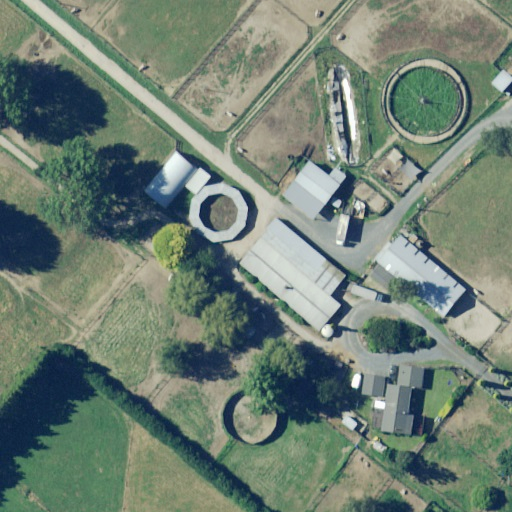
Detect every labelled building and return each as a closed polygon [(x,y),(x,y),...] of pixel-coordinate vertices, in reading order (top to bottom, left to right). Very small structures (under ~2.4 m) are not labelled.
[(511,81),(511,78),(506,72),(493,84),(501,93),(511,81)] [(196,169),(178,154),(146,192),(164,207),(196,169)] [(324,210),(329,204),(338,210),(345,201),(336,195),(342,186),(311,162),(284,198),(315,222),(317,219),(325,225),(332,216),(324,210)] [(210,177),(200,168),(185,187),(196,195),(210,177)] [(197,235),(212,243),(232,241),(245,227),(248,208),(240,191),(222,184),(205,187),(192,201),(190,219),(197,235)] [(331,336),(332,335),(333,334),(333,333),(333,332),(333,331),(333,330),(333,328),(332,327),(332,326),(331,326),(330,325),(328,325),(327,324),(326,324),(325,325),(324,325),(325,323),(340,306),(329,296),(345,277),(278,220),(273,216),(264,227),(268,230),(239,264),(319,331),(320,330),(320,331),(320,332),(320,333),(320,334),(321,335),(322,336),(323,337),(324,337),(325,338),(326,338),(327,338),(328,338),(329,338),(331,337),(331,336)] [(374,259),(377,262),(444,317),(467,289),(399,234),(391,244),(388,242),(374,259)] [(381,267),(375,273),(386,283),(392,277),(381,267)] [(378,293),(350,284),(347,292),(375,301),(378,293)] [(386,381),(387,378),(364,375),(362,395),(375,396),(371,431),(411,435),(413,416),(408,415),(412,387),(421,388),(423,369),(398,366),(397,379),(396,382),(386,381)] [(243,444),(247,445),(250,445),(252,445),(257,444),(261,442),(265,440),(269,437),(272,433),(275,429),(276,425),(277,420),(277,415),(276,410),(275,406),(272,402),(269,398),(266,395),(261,393),(257,391),(252,390),(247,390),(243,391),(238,393),(234,395),(230,398),(227,402),(225,406),(223,410),(222,415),(222,420),(223,424),(225,429),(227,433),(230,437),(234,440),(238,442),(243,444)] [(359,423),(347,412),(340,420),(353,430),(359,423)] [(377,440),(371,446),(380,455),(387,448),(377,440)]
